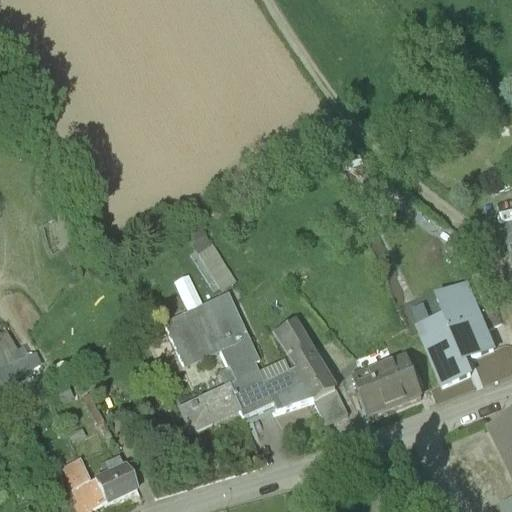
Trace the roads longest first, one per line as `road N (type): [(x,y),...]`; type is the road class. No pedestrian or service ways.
road 1 (track): [(268,0),(362,137),(480,242),(511,328)]
road 2 (unclassified): [(175,511),(511,395)]
